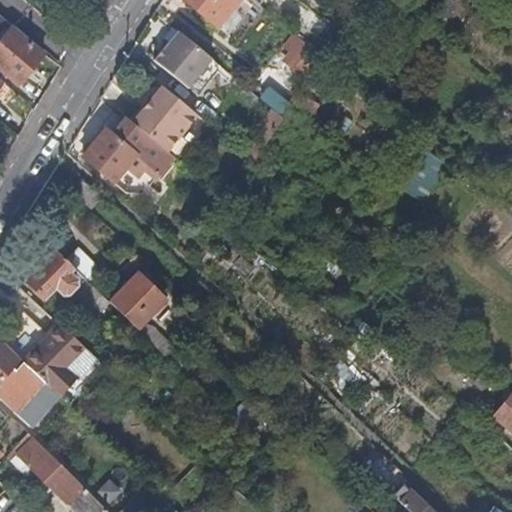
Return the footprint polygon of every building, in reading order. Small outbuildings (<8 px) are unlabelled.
[(185,0),(216,25),(237,0),(185,0)] [(0,40),(0,69),(17,84),(43,53),(12,27),(0,40)] [(188,89),(212,59),(179,31),(155,61),(188,89)] [(306,72),(320,54),(295,33),(280,51),(306,72)] [(266,84),(257,96),(278,113),(287,101),(266,84)] [(170,152),(199,115),(163,85),(135,122),(170,152)] [(149,163),(160,172),(174,155),(170,152),(135,122),(126,115),(113,133),(137,153),(149,163)] [(113,133),(106,127),(84,156),(114,181),(125,168),(136,178),(149,163),(137,153),(113,133)] [(424,201),(446,161),(420,146),(397,186),(424,201)] [(74,191),(92,207),(102,196),(84,180),(74,191)] [(101,292),(58,251),(29,281),(46,297),(57,286),(83,311),(101,292)] [(232,265),(243,274),(253,263),(241,254),(232,265)] [(137,273),(110,301),(138,328),(165,300),(137,273)] [(97,358),(60,324),(23,362),(59,397),(97,358)] [(140,330),(168,358),(176,349),(153,326),(145,325),(140,330)] [(0,382),(0,379),(20,359),(0,338),(0,387),(3,385),(0,382)] [(511,430),(511,392),(494,415),(511,430)] [(29,433),(14,449),(52,487),(68,472),(29,433)] [(96,489),(109,503),(121,492),(108,478),(96,489)] [(81,501),(89,493),(79,483),(70,491),(81,501)] [(417,511),(435,511),(416,493),(407,502),(417,511)] [(176,511),(162,499),(149,511),(176,511)]
